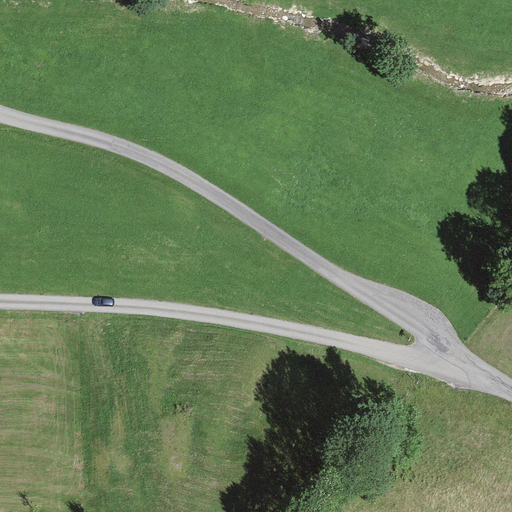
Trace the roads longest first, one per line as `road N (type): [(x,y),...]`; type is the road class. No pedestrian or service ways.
road 1 (unclassified): [(511,392),(442,362),(435,339),(413,318),(164,166),(0,114)]
road 2 (track): [(442,362),(185,310),(0,300)]
